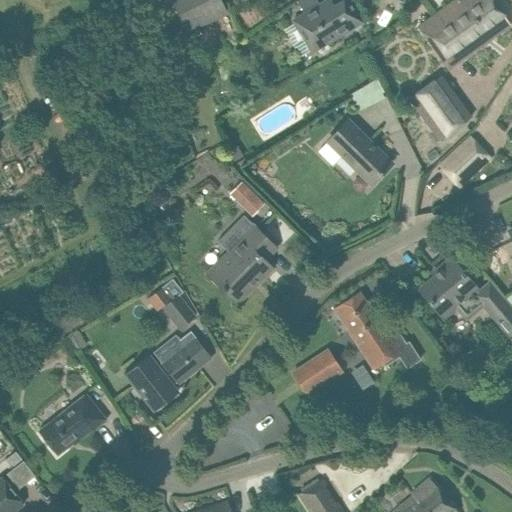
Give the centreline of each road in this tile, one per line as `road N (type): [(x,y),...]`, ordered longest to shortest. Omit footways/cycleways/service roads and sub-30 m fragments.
road 1 (unclassified): [(155,460),(316,289),(366,256),(511,187)]
road 2 (unclassified): [(511,488),(464,457),(389,438),(329,445),(189,487),(155,460)]
